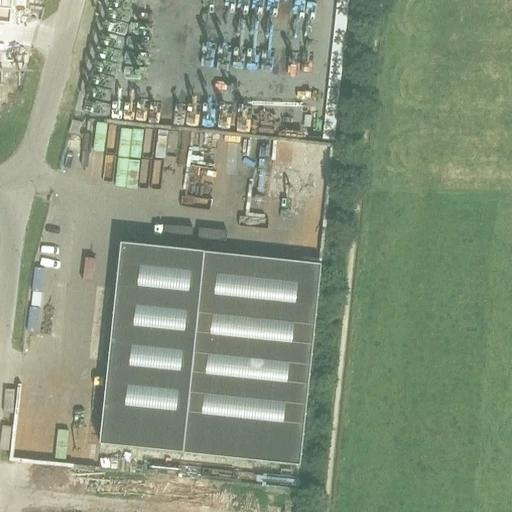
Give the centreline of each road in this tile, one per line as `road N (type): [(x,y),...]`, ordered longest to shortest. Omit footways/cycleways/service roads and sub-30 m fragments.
road 1 (unclassified): [(85,0),(50,134),(31,169),(14,181)]
road 2 (unclassified): [(14,181),(4,335)]
